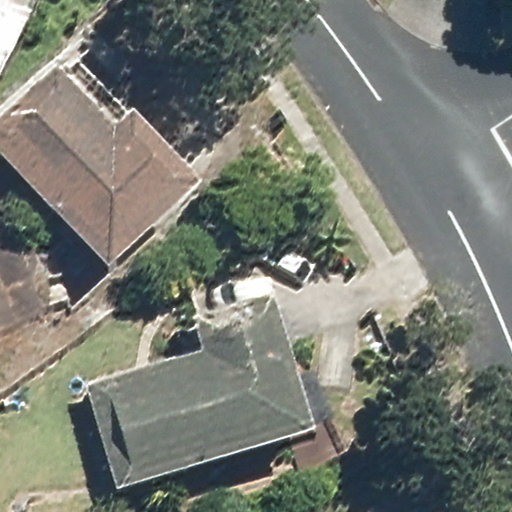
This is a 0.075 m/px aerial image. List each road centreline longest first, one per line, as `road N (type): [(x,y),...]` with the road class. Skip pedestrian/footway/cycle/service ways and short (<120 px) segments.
road 1 (residential): [(437,174),(286,0)]
road 2 (residential): [(511,347),(437,174)]
